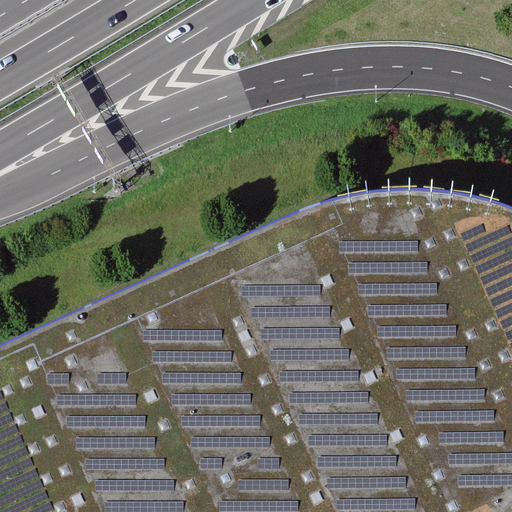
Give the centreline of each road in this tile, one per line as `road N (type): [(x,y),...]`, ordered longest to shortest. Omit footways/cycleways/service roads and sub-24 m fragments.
road 1 (motorway): [(0,192),(190,110),(293,78),(386,66),(460,71),(511,86)]
road 2 (motorway): [(0,152),(255,0)]
road 3 (motorway): [(134,0),(0,79)]
